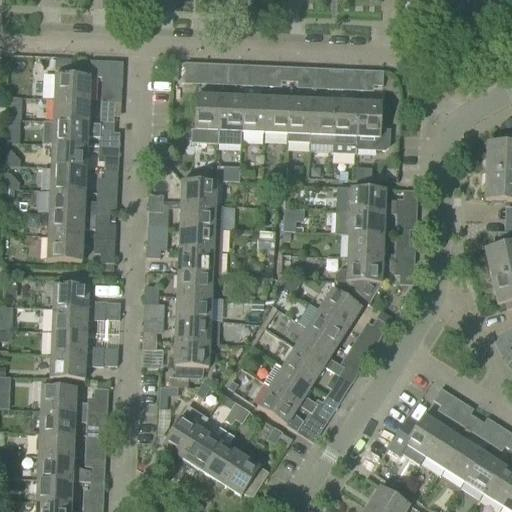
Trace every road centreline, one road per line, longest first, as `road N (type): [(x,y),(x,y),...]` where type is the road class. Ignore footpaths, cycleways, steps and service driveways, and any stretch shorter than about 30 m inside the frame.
road 1 (residential): [(126,511),(140,46)]
road 2 (residential): [(456,122),(391,55),(140,46)]
road 3 (residential): [(301,511),(402,354)]
road 4 (residential): [(436,297),(442,150),(456,122)]
road 5 (residential): [(488,401),(500,378),(436,297)]
road 6 (residential): [(140,46),(19,43)]
